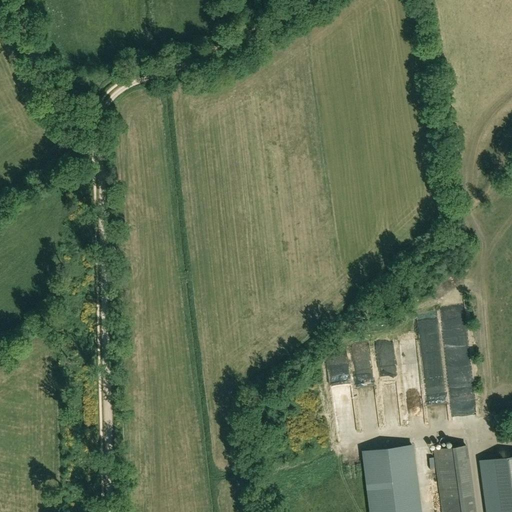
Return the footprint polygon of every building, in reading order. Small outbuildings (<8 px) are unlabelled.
[(417,309),(418,334),(438,333),(437,308),(417,309)] [(378,355),(390,356),(390,339),(378,339),(378,355)] [(370,344),(357,344),(357,366),(370,366),(370,344)] [(422,366),(404,368),(410,422),(428,420),(427,412),(422,366)] [(371,368),(356,370),(358,386),(373,384),(371,368)] [(362,448),(368,511),(417,511),(411,443),(362,448)] [(441,511),(474,511),(466,445),(433,449),(441,511)] [(488,511),(511,511),(511,455),(482,459),(488,511)]
